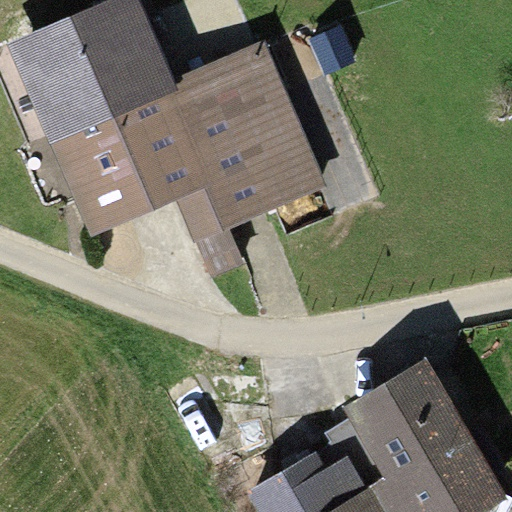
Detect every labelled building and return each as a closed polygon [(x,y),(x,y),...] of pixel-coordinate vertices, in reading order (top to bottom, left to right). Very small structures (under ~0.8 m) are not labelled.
[(167,87),(50,135),(88,227),(205,179),(167,87)] [(285,145),(205,179),(228,234),(309,201),(285,145)] [(374,490),(386,511),(487,511),(508,500),(428,362),(347,409),(389,481),(374,490)] [(194,367),(163,384),(181,416),(212,398),(194,367)] [(265,511),(334,511),(364,495),(344,462),(323,475),(311,455),(252,488),(265,511)] [(364,495),(334,511),(386,511),(374,490),(364,495)]
